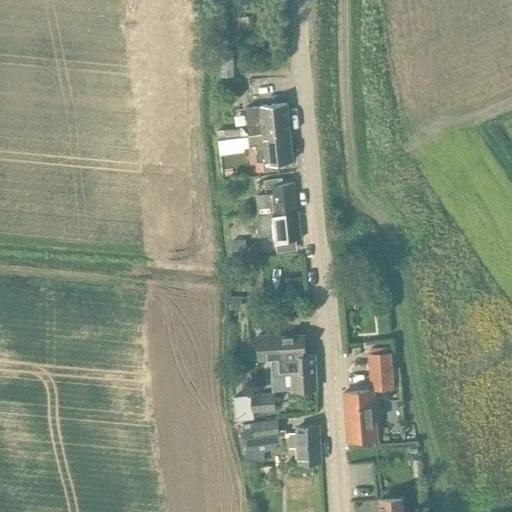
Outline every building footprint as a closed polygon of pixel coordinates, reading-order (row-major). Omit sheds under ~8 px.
[(248,17),(238,18),(239,28),(249,27),(248,17)] [(233,52),(219,53),(220,77),(234,77),(233,52)] [(287,103),(267,105),(246,107),(249,135),(249,136),(290,132),(287,103)] [(217,130),(218,139),(241,137),(241,128),(217,130)] [(249,136),(242,137),(242,148),(243,148),(249,147),(249,145),(251,145),(256,144),(258,161),(258,163),(264,163),(264,171),(279,170),(278,162),(293,161),(290,132),(249,136)] [(241,139),(213,142),(214,152),(242,149),(241,139)] [(259,215),(297,211),(294,183),(282,184),(282,178),(265,180),(266,189),(274,189),(275,196),(257,197),(259,215)] [(295,239),(299,239),(300,239),(297,211),(259,215),(261,236),(278,235),(280,250),(296,249),(295,239)] [(246,239),(231,241),(233,258),(247,257),(246,239)] [(358,274),(353,279),(354,286),(359,290),(365,289),(370,284),(369,278),(364,274),(358,274)] [(301,276),(286,277),(288,312),(303,311),(301,276)] [(294,390),(317,389),(315,355),(305,355),(304,335),(280,336),(280,332),(257,334),(258,358),(279,357),(280,368),(292,367),(294,390)] [(370,347),(371,354),(373,385),(394,384),(392,352),(388,352),(387,346),(370,347)] [(374,390),(364,391),(344,392),(347,442),(377,439),(374,390)] [(235,418),(254,418),(254,411),(259,411),(276,409),(275,394),(242,397),(234,397),(235,418)] [(243,425),(246,448),(247,463),(265,461),(265,450),(278,449),(277,445),(283,444),(282,436),(287,436),(287,429),(279,430),(279,419),(243,425)] [(319,426),(299,427),(301,463),(321,462),(319,426)] [(421,459),(412,460),(413,476),(422,475),(421,459)] [(381,506),(379,506),(379,511),(404,511),(403,496),(380,498),(381,506)]
